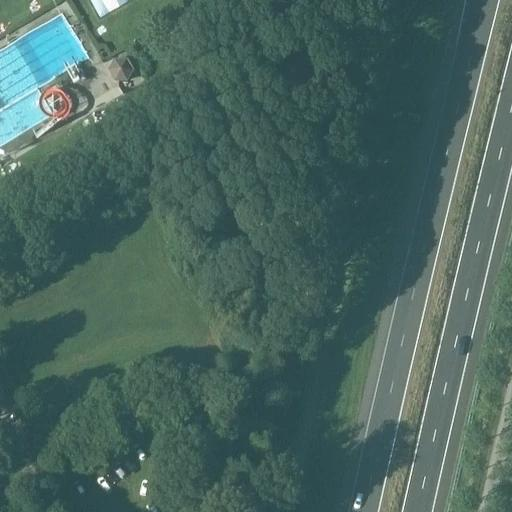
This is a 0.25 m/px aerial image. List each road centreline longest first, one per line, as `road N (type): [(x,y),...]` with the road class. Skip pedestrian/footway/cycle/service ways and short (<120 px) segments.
road 1 (motorway): [(483,0),(360,511)]
road 2 (motorway): [(417,511),(511,108)]
